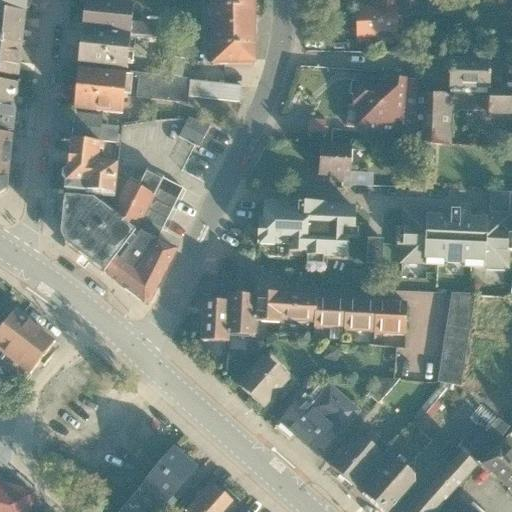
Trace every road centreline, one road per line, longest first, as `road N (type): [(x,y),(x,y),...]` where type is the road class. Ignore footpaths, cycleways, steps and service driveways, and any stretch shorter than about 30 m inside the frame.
road 1 (residential): [(138,352),(275,68),(283,0)]
road 2 (residential): [(15,251),(32,204),(55,0)]
road 3 (tertiary): [(319,511),(138,352)]
road 4 (tertiary): [(138,352),(15,251)]
